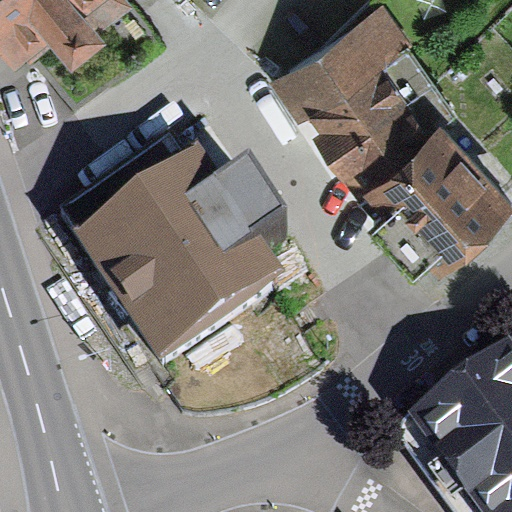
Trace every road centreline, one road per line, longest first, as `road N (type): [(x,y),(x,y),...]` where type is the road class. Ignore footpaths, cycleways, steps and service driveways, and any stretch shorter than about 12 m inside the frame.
road 1 (residential): [(272,458),(511,275)]
road 2 (primary): [(64,511),(0,277)]
road 3 (residential): [(144,511),(272,458)]
